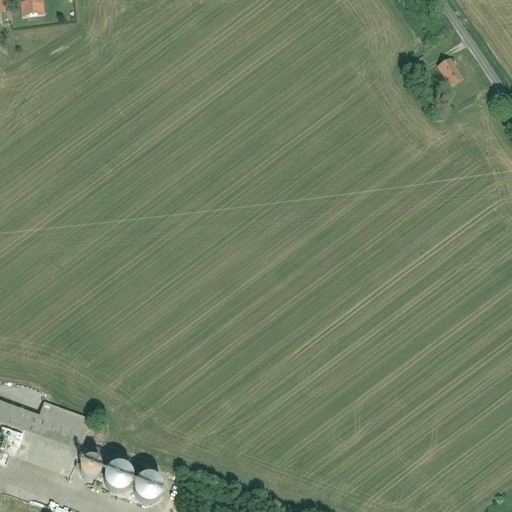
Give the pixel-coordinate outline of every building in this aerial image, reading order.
[(43,0),(19,0),(22,16),(45,14),(43,0)] [(423,60),(410,71),(417,80),(431,69),(423,60)] [(454,62),(438,73),(451,93),(467,82),(454,62)] [(47,405),(42,419),(0,403),(0,454),(73,481),(95,423),(47,405)] [(79,468),(79,477),(85,484),(94,486),(101,483),(106,476),(105,465),(99,460),(91,458),(84,462),(79,468)] [(107,479),(107,488),(113,495),(122,497),(129,494),(134,487),(133,476),(127,471),(119,469),(111,472),(107,479)] [(137,490),(137,500),(143,507),(152,509),(159,506),(164,499),(163,488),(158,483),(149,481),(142,484),(137,490)]
